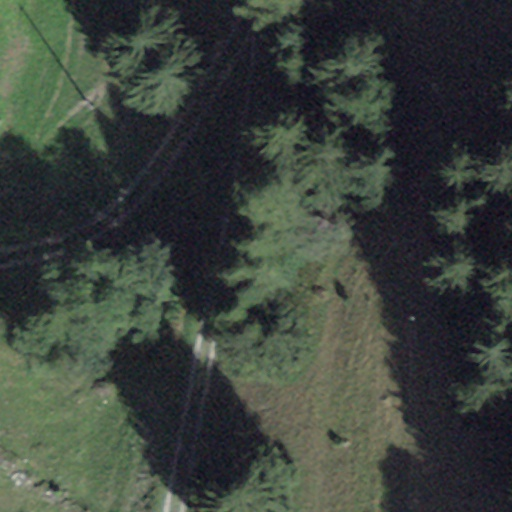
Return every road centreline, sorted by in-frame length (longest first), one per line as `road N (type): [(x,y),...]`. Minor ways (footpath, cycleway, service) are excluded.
road 1 (track): [(261,0),(167,511)]
road 2 (track): [(250,0),(133,191),(40,251),(0,262)]
